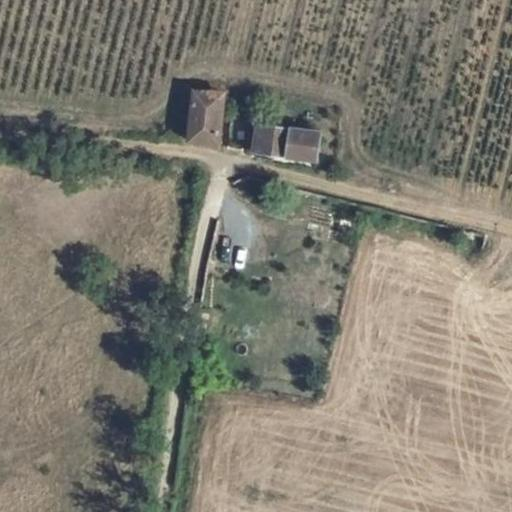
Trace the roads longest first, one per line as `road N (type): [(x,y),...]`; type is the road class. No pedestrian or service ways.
road 1 (unclassified): [(222,161),(165,511)]
road 2 (track): [(0,122),(222,161)]
